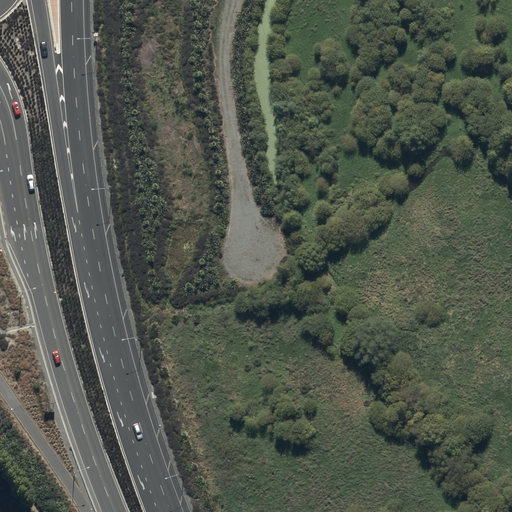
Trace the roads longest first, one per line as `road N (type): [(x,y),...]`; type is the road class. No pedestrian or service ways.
road 1 (primary): [(114,511),(55,338),(0,101)]
road 2 (primary): [(38,0),(68,200),(95,318),(125,395)]
road 3 (trunk): [(71,0),(83,175),(125,395)]
road 4 (track): [(255,246),(222,56),(233,0)]
road 5 (primary): [(125,395),(165,511)]
